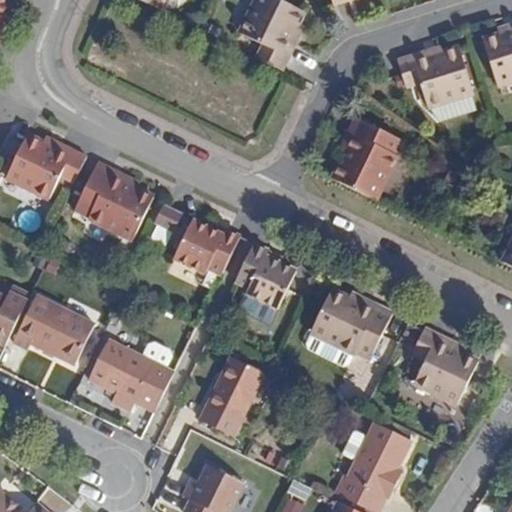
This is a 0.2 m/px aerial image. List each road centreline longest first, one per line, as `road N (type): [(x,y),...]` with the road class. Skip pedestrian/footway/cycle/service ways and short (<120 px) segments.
road 1 (residential): [(271,207),(348,51),(509,0)]
road 2 (residential): [(271,207),(511,328)]
road 3 (residential): [(79,114),(271,207)]
road 4 (residential): [(0,399),(79,439),(123,511)]
road 5 (residential): [(44,0),(28,80),(79,114)]
road 6 (residential): [(79,114),(49,63),(67,0)]
road 7 (residential): [(445,511),(511,407)]
